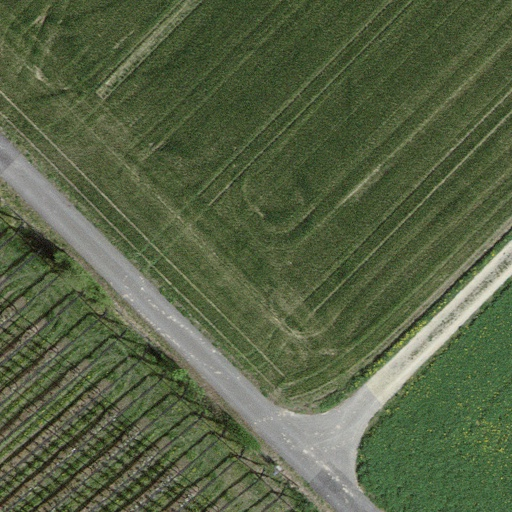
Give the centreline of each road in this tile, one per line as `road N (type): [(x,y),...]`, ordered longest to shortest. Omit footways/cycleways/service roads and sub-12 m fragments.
road 1 (unclassified): [(0,147),(365,511)]
road 2 (track): [(511,251),(307,453)]
